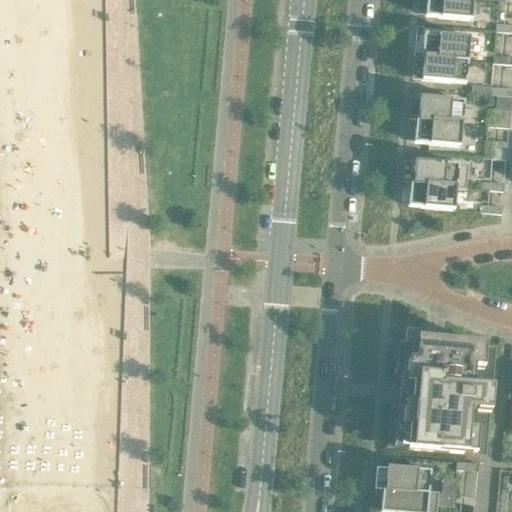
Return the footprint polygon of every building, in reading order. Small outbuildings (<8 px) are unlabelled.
[(471,23),(472,0),(426,0),(425,18),(471,23)] [(511,35),(511,27),(496,26),(495,34),(511,35)] [(423,36),(421,59),(467,63),(469,40),(423,36)] [(511,67),(511,59),(493,57),(492,65),(511,67)] [(465,86),(467,63),(421,59),(419,82),(465,86)] [(511,99),(511,91),(490,89),(489,97),(511,99)] [(461,126),(463,104),(418,100),(416,122),(461,126)] [(508,131),(510,113),(488,111),(486,129),(508,131)] [(459,149),(461,126),(416,122),(413,145),(459,149)] [(506,162),(507,144),(485,142),(484,160),(506,162)] [(465,191),(467,168),(412,163),(410,185),(465,191)] [(503,194),(503,186),(481,184),(481,192),(503,194)] [(465,192),(465,191),(410,185),(408,208),(454,212),(456,191),(465,192)] [(501,217),(501,209),(479,207),(479,215),(501,217)] [(386,449),(486,458),(496,348),(396,339),(392,385),(413,387),(411,405),(390,403),(386,449)] [(477,474),(478,466),(456,464),(455,472),(477,474)] [(428,494),(430,473),(384,469),(382,492),(437,497),(437,495),(428,494)] [(435,511),(437,497),(382,492),(380,511),(435,511)]
